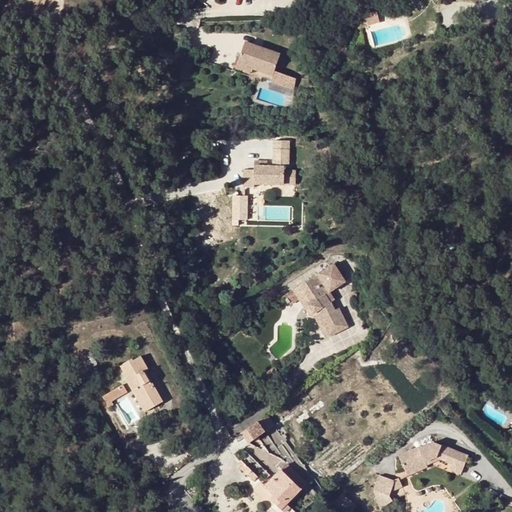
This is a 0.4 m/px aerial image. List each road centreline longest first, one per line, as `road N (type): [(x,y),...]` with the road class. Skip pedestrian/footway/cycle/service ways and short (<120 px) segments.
road 1 (residential): [(192,511),(175,485),(211,453),(220,431),(141,258),(118,177),(67,81),(64,0)]
road 2 (unknown): [(131,221),(252,148)]
